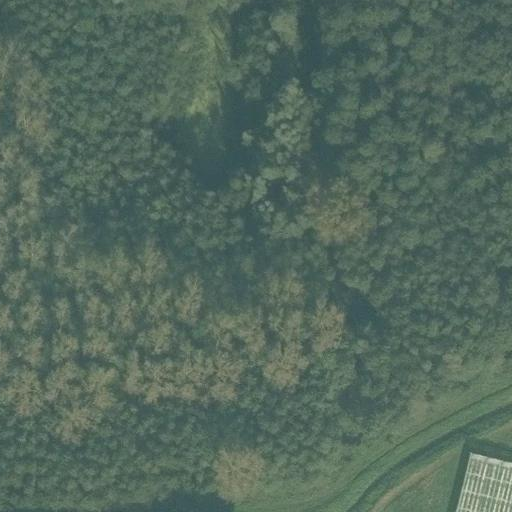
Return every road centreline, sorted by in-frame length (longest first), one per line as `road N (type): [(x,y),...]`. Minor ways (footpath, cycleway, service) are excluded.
road 1 (track): [(344,511),(354,457),(310,0)]
road 2 (track): [(354,457),(511,377)]
